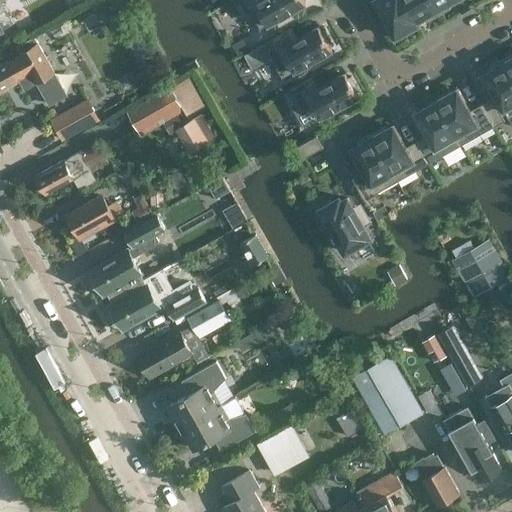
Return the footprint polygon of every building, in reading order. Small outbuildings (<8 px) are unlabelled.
[(121,0),(112,0),(109,6),(121,14),(128,4),(121,0)] [(244,0),(261,28),(277,19),(280,25),(287,21),(284,15),(306,3),(304,0),(244,0)] [(375,0),(396,36),(418,24),(403,0),(375,0)] [(417,21),(425,16),(427,21),(439,14),(431,0),(403,0),(418,24),(417,21)] [(452,7),(449,2),(453,0),(431,0),(439,14),(452,7)] [(319,26),(298,38),(292,41),(286,31),(292,28),(292,27),(286,31),(286,30),(263,43),(283,77),(298,68),(299,71),(312,65),(310,61),(332,49),(329,44),(332,42),(325,30),(322,31),(319,26)] [(245,38),(228,47),(235,59),(251,50),(245,38)] [(54,69),(38,42),(21,52),(22,53),(11,60),(10,59),(0,65),(0,88),(23,76),(29,85),(54,69)] [(511,52),(503,58),(511,74),(511,52)] [(511,74),(503,58),(489,66),(491,69),(484,73),(511,123),(511,74)] [(326,118),(338,111),(336,108),(358,95),(355,90),(358,88),(352,76),(349,78),(345,72),(318,88),(312,76),(289,89),(301,110),(313,104),(321,117),(324,115),(326,118)] [(128,112),(138,129),(181,105),(185,112),(203,102),(188,77),(128,112)] [(449,89),(435,97),(462,144),(494,126),(481,104),(470,110),(458,88),(451,92),(449,89)] [(428,134),(417,140),(430,162),(462,144),(435,97),(421,104),(423,108),(416,112),(428,134)] [(493,97),(481,104),(494,126),(505,120),(493,97)] [(64,139),(100,119),(88,98),(63,112),(66,117),(56,123),(64,139)] [(196,115),(175,126),(191,155),(212,143),(196,115)] [(385,125),(371,133),(398,181),(430,162),(417,140),(406,146),(394,124),(387,128),(385,125)] [(366,199),(398,181),(371,133),(357,141),(359,144),(352,148),(364,170),(353,176),(366,199)] [(301,159),(324,147),(317,135),(295,147),(301,159)] [(35,173),(47,193),(72,179),(79,189),(97,179),(90,167),(107,157),(97,139),(35,173)] [(216,199),(231,190),(223,175),(208,184),(216,199)] [(164,189),(151,189),(151,209),(165,209),(164,189)] [(104,222),(115,216),(103,195),(93,202),(91,198),(68,212),(81,237),(105,223),(104,222)] [(336,199),(337,200),(325,207),(324,206),(321,208),(346,251),(370,237),(363,224),(370,220),(364,210),(357,214),(348,197),(341,201),(339,197),(336,199)] [(236,224),(249,216),(238,199),(225,207),(236,224)] [(110,297),(145,278),(142,274),(144,273),(132,251),(166,231),(156,213),(125,231),(133,245),(90,270),(103,295),(107,292),(110,297)] [(256,234),(241,242),(254,264),(268,256),(256,234)] [(79,236),(72,240),(78,252),(85,249),(79,236)] [(511,286),(511,277),(489,238),(452,259),(473,297),(498,283),(504,292),(511,286)] [(397,264),(387,270),(394,282),(395,284),(408,277),(400,263),(397,264)] [(145,278),(110,297),(112,301),(108,304),(123,329),(166,304),(174,318),(206,300),(198,286),(194,289),(190,281),(174,290),(161,268),(145,278)] [(188,317),(192,326),(198,335),(230,317),(220,299),(188,317)] [(469,313),(477,330),(491,324),(482,306),(469,313)] [(248,334),(253,343),(275,331),(269,322),(248,334)] [(150,376),(193,352),(181,331),(138,355),(150,376)] [(435,334),(424,340),(435,361),(446,354),(435,334)] [(460,336),(446,344),(469,385),(483,377),(460,336)] [(204,346),(193,352),(198,361),(209,355),(204,346)] [(355,376),(386,438),(426,417),(396,355),(355,376)] [(182,379),(183,381),(192,376),(198,387),(189,392),(169,403),(182,425),(222,402),(215,389),(227,377),(217,360),(182,379)] [(429,391),(419,396),(423,402),(428,411),(437,405),(432,397),(429,391)] [(194,448),(214,437),(223,432),(229,443),(220,448),(221,449),(256,430),(236,394),(222,402),(182,425),(194,448)] [(511,395),(498,404),(511,428),(511,395)] [(290,404),(272,413),(279,426),(297,417),(290,404)] [(352,407),(337,416),(348,435),(363,427),(352,407)] [(482,478),(501,468),(492,451),(473,415),(448,429),(471,471),(477,468),(482,478)] [(295,420),(260,439),(277,471),(312,452),(295,420)] [(423,476),(439,504),(459,492),(444,464),(443,465),(437,453),(435,454),(433,451),(424,456),(424,455),(415,461),(423,476)] [(225,511),(267,511),(255,490),(260,486),(250,468),(222,484),(232,500),(222,506),(225,511)] [(364,504),(368,511),(398,511),(387,491),(392,487),(403,507),(413,501),(394,470),(356,491),(364,504)] [(306,484),(321,511),(332,505),(317,478),(306,484)] [(354,498),(336,508),(338,511),(368,511),(364,504),(359,506),(354,498)]
